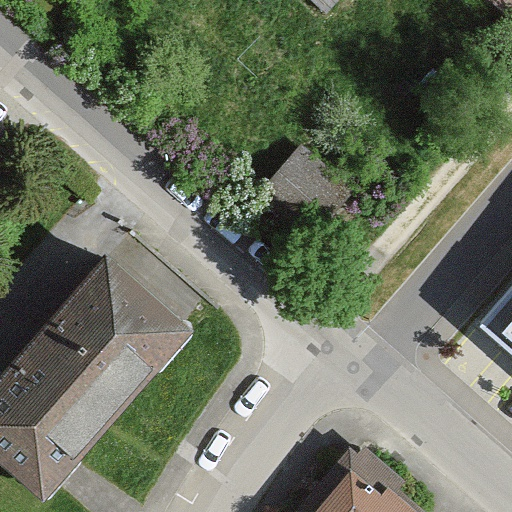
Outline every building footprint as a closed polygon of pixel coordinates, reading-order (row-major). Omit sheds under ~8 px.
[(511,0),(483,0),(511,24),(511,0)] [(355,195),(303,149),(256,203),(308,249),(355,195)] [(110,260),(0,383),(0,463),(49,507),(198,338),(110,260)] [(511,288),(492,312),(511,329),(511,288)] [(416,511),(358,456),(304,511),(416,511)]
